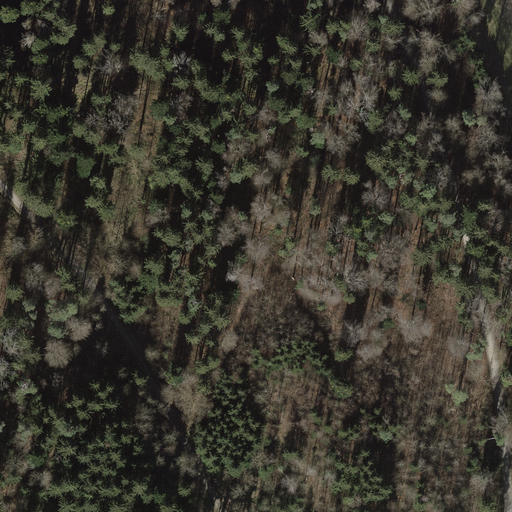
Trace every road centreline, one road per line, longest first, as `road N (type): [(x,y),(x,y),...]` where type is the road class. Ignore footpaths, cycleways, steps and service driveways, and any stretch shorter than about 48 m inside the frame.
road 1 (track): [(506,511),(439,127),(379,0)]
road 2 (track): [(0,185),(129,343),(223,511)]
